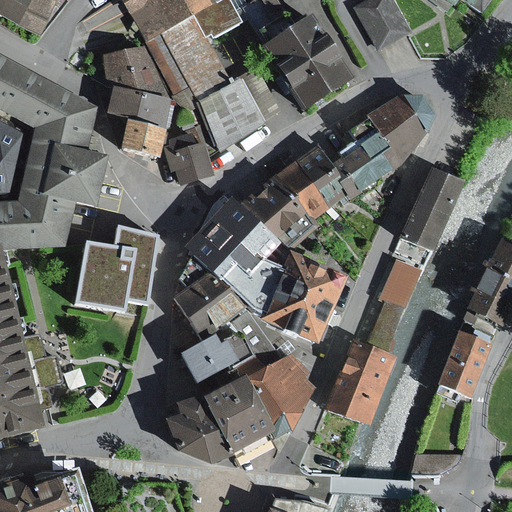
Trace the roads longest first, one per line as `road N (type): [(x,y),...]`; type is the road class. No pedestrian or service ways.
road 1 (residential): [(269,483),(298,439),(461,77)]
road 2 (residential): [(461,77),(381,83),(175,212)]
road 3 (residential): [(0,46),(93,99),(116,160),(175,212)]
road 4 (residential): [(175,212),(142,392),(128,428)]
road 5 (residential): [(466,511),(482,380),(511,326)]
road 6 (residential): [(128,428),(184,473),(269,483)]
road 7 (residential): [(128,428),(0,461)]
